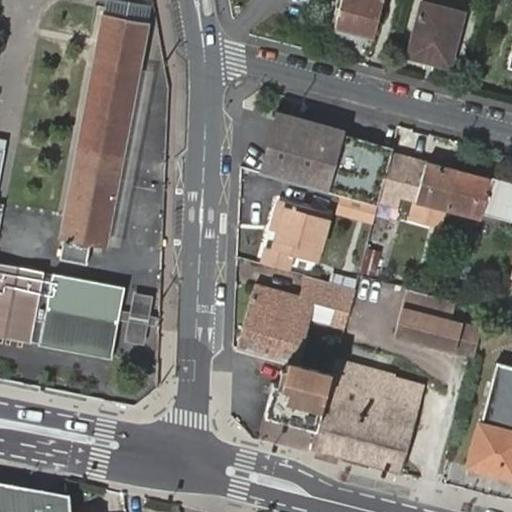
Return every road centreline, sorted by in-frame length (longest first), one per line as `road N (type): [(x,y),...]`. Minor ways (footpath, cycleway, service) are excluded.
road 1 (residential): [(206,50),(193,464)]
road 2 (residential): [(511,128),(206,50)]
road 3 (secondary): [(0,425),(193,464)]
road 4 (secondary): [(193,464),(377,511)]
